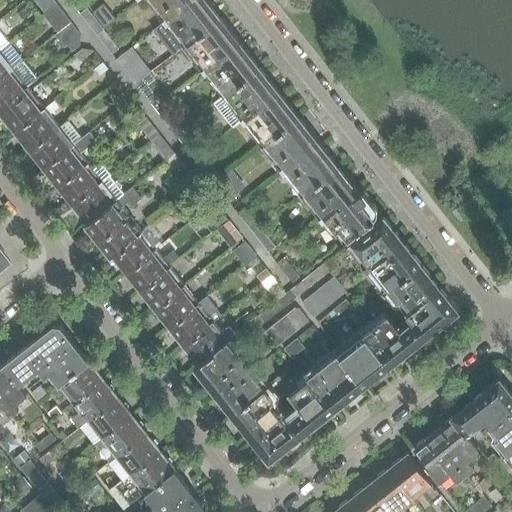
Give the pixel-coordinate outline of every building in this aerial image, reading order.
[(34,0),(44,12),(54,4),(51,0),(34,0)] [(152,0),(166,17),(188,0),(152,0)] [(188,0),(166,17),(186,42),(218,17),(204,0),(188,0)] [(42,13),(56,32),(69,22),(54,4),(44,12),(42,13)] [(93,33),(100,28),(106,23),(100,16),(95,21),(85,8),(78,13),(93,33)] [(186,42),(206,67),(238,42),(218,17),(186,42)] [(79,35),(69,22),(56,32),(53,34),(63,47),(66,45),(70,51),(78,45),(79,35)] [(100,28),(93,33),(110,54),(117,48),(100,28)] [(0,47),(0,76),(21,60),(7,42),(0,47)] [(238,42),(206,67),(225,92),(257,67),(238,42)] [(90,49),(80,48),(72,55),(77,61),(92,50),(90,49)] [(134,84),(140,79),(125,59),(118,64),(134,84)] [(0,76),(0,106),(36,78),(21,60),(0,76)] [(106,69),(101,62),(91,69),(96,76),(106,69)] [(257,67),(225,92),(213,102),(232,127),(245,117),(276,91),(257,67)] [(153,79),(148,73),(140,79),(146,85),(153,79)] [(140,79),(134,84),(149,103),(156,98),(146,85),(140,79)] [(123,90),(116,81),(106,88),(114,98),(123,90)] [(0,113),(14,132),(43,108),(29,90),(0,112),(0,113)] [(276,91),(245,117),(264,142),(296,117),(276,91)] [(126,113),(135,124),(144,117),(135,105),(126,113)] [(28,149),(57,126),(43,108),(14,132),(28,149)] [(173,134),(181,128),(165,108),(158,114),(173,134)] [(159,135),(145,117),(137,124),(150,141),(159,135)] [(264,142),(284,167),(316,141),(296,117),(264,142)] [(57,126),(28,149),(42,167),(80,138),(65,120),(57,126)] [(181,128),(173,134),(178,139),(185,133),(181,128)] [(42,167),(57,186),(87,163),(78,153),(87,146),(91,150),(98,144),(88,132),(80,138),(42,167)] [(191,135),(181,143),(193,158),(203,150),(191,135)] [(316,141),(284,167),(304,191),(335,166),(316,141)] [(166,144),(157,151),(164,160),(173,153),(166,144)] [(173,173),(182,165),(173,153),(164,160),(173,173)] [(213,183),(220,177),(205,158),(197,164),(213,183)] [(87,163),(57,186),(71,204),(107,175),(109,174),(100,164),(92,170),(87,163)] [(196,183),(182,165),(173,173),(187,190),(196,183)] [(304,191),(323,216),(355,191),(335,166),(304,191)] [(229,170),(220,177),(234,195),(242,188),(229,170)] [(107,175),(71,204),(76,210),(74,211),(84,224),(122,194),(107,175)] [(220,177),(213,183),(228,202),(235,197),(234,195),(220,177)] [(122,194),(84,224),(109,255),(140,230),(121,206),(127,201),(131,205),(140,198),(131,186),(122,194)] [(203,198),(194,186),(187,191),(201,209),(210,202),(205,196),(203,198)] [(355,191),(323,216),(335,231),(339,228),(347,238),(373,217),(372,216),(373,215),(374,214),(374,212),(375,211),(375,209),(374,208),(374,207),(373,206),(372,205),(370,204),(369,204),(368,204),(366,204),(365,204),(364,205),(361,201),(365,198),(360,191),(357,193),(355,191)] [(244,207),(237,213),(252,232),(259,227),(244,207)] [(212,221),(217,227),(227,220),(222,214),(212,221)] [(369,265),(402,240),(383,216),(350,241),(369,265)] [(241,237),(227,220),(217,227),(215,230),(229,247),(241,237)] [(259,227),(252,232),(267,252),(274,246),(259,227)] [(125,271),(154,248),(140,230),(109,255),(118,267),(120,265),(125,271)] [(402,240),(369,265),(387,288),(420,263),(402,240)] [(255,256),(244,241),(232,251),(243,265),(255,256)] [(154,248),(125,271),(139,289),(169,266),(179,257),(173,250),(162,258),(154,248)] [(283,258),(276,263),(291,282),(298,277),(283,258)] [(312,271),(318,279),(330,269),(324,262),(312,271)] [(438,286),(437,284),(420,263),(387,288),(396,300),(400,297),(410,309),(438,286)] [(169,266),(139,289),(153,307),(183,284),(169,266)] [(265,268),(255,276),(261,282),(270,275),(265,268)] [(306,288),(318,279),(312,271),(300,281),(306,288)] [(319,300),(339,284),(334,277),(313,293),(319,300)] [(288,290),(295,297),(306,288),(300,281),(288,290)] [(183,284),(153,307),(167,325),(197,302),(183,284)] [(319,300),(325,307),(345,291),(339,284),(319,300)] [(276,300),(282,295),(285,293),(280,286),(270,294),(276,300)] [(438,286),(410,309),(415,316),(399,329),(412,345),(452,314),(453,306),(438,286)] [(288,303),(295,297),(288,290),(285,293),(282,295),(288,303)] [(312,305),(319,300),(313,293),(306,298),(312,305)] [(288,303),(282,295),(276,300),(282,308),(288,303)] [(307,309),(312,305),(306,298),(303,301),(302,304),(307,309)] [(345,299),(338,305),(346,314),(352,308),(345,299)] [(271,317),(282,308),(276,300),(265,309),(271,317)] [(307,309),(312,317),(325,307),(319,300),(312,305),(307,309)] [(197,302),(167,325),(181,343),(211,319),(219,313),(214,307),(207,313),(197,302)] [(335,323),(346,314),(338,305),(327,314),(335,323)] [(289,311),(295,318),(302,313),(298,308),(294,308),(289,311)] [(259,326),(271,317),(265,309),(253,318),(259,326)] [(289,323),(295,318),(289,311),(283,316),(289,323)] [(308,320),(302,313),(295,318),(301,325),(308,320)] [(363,332),(388,364),(412,345),(399,329),(387,313),(363,332)] [(181,343),(196,362),(226,340),(234,333),(221,316),(213,322),(211,319),(181,343)] [(269,339),(289,323),(283,316),(264,332),(269,339)] [(295,330),(301,325),(295,318),(289,323),(295,330)] [(275,346),(295,330),(289,323),(269,339),(275,346)] [(52,324),(26,344),(42,364),(72,341),(60,326),(52,324)] [(338,351),(363,384),(388,364),(363,332),(338,351)] [(290,343),(297,352),(303,347),(296,338),(290,343)] [(212,388),(244,363),(226,340),(196,362),(194,365),(212,388)] [(42,364),(49,373),(58,384),(87,360),(72,341),(42,364)] [(290,358),(297,352),(290,343),(283,349),(290,358)] [(49,373),(42,364),(26,344),(5,361),(21,381),(37,369),(43,377),(49,373)] [(311,373),(336,405),(360,387),(334,354),(311,373)] [(58,384),(72,402),(102,379),(87,360),(58,384)] [(231,412),(263,386),(244,363),(212,388),(231,412)] [(2,364),(0,365),(0,402),(9,414),(18,407),(14,402),(26,393),(18,384),(2,364)] [(299,407),(312,424),(336,405),(311,373),(287,392),(299,407)] [(72,402),(86,420),(116,396),(102,379),(72,402)] [(471,401),(484,417),(489,423),(511,405),(511,396),(501,384),(494,383),(471,401)] [(46,394),(40,385),(30,392),(36,401),(46,394)] [(231,412),(249,436),(278,413),(268,401),(272,398),(263,386),(231,412)] [(101,438),(131,415),(116,396),(86,420),(101,438)] [(471,401),(452,416),(466,432),(469,429),(478,441),(484,436),(475,425),(484,417),(471,401)] [(0,419),(1,420),(9,414),(0,402),(0,419)] [(494,436),(506,451),(511,445),(511,405),(489,423),(497,434),(494,436)] [(52,419),(60,412),(55,406),(46,412),(52,419)] [(278,413),(249,436),(265,456),(272,456),(312,424),(299,407),(283,420),(278,413)] [(101,438),(115,456),(144,432),(131,415),(101,438)] [(432,432),(464,472),(473,466),(467,458),(476,450),(476,445),(466,432),(452,416),(432,432)] [(67,427),(57,435),(61,440),(71,432),(67,427)] [(39,451),(55,439),(50,432),(34,445),(39,451)] [(115,456),(130,474),(159,451),(144,432),(115,456)] [(450,471),(456,479),(464,472),(432,432),(412,448),(438,480),(450,471)] [(9,460),(0,448),(0,465),(0,466),(9,460)] [(42,454),(48,461),(54,469),(59,465),(47,450),(42,454)] [(29,459),(23,451),(14,458),(20,466),(29,459)] [(130,474),(144,493),(174,469),(159,451),(130,474)] [(44,465),(48,461),(42,454),(38,458),(44,465)] [(408,454),(388,469),(411,497),(422,488),(433,501),(440,495),(408,454)] [(19,467),(26,476),(36,468),(29,459),(20,466),(19,467)] [(54,469),(48,461),(44,465),(49,472),(54,469)] [(58,473),(72,491),(80,485),(66,467),(58,473)] [(47,482),(36,468),(26,476),(37,490),(47,482)] [(153,504),(159,511),(160,511),(189,488),(174,469),(144,493),(153,504)] [(388,469),(370,484),(391,511),(404,511),(400,506),(411,497),(388,469)] [(22,477),(11,486),(19,496),(31,487),(22,477)] [(116,501),(122,496),(106,477),(100,481),(116,501)] [(82,502),(101,487),(94,478),(75,494),(82,502)] [(479,493),(490,484),(489,479),(482,480),(474,486),(479,493)] [(47,482),(37,490),(40,494),(47,502),(57,494),(47,482)] [(391,511),(370,484),(351,499),(360,511),(391,511)] [(189,488),(160,511),(200,511),(201,511),(201,504),(189,488)] [(501,497),(494,489),(488,493),(495,502),(501,497)] [(43,511),(51,507),(47,502),(40,494),(20,510),(21,511),(43,511)] [(64,503),(57,494),(47,502),(51,507),(54,511),(55,511),(64,505),(69,511),(79,511),(84,509),(74,496),(64,503)] [(462,511),(483,511),(491,506),(483,495),(462,511)] [(360,511),(351,499),(334,511),(360,511)]
